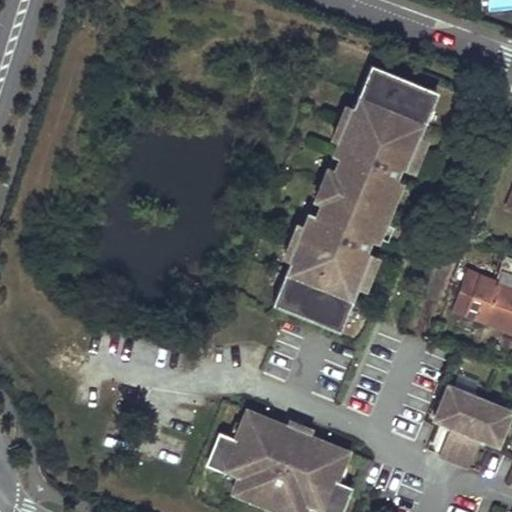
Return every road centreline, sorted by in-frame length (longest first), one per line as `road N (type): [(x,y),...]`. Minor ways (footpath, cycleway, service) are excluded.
road 1 (residential): [(511,106),(418,324)]
road 2 (residential): [(331,0),(511,63)]
